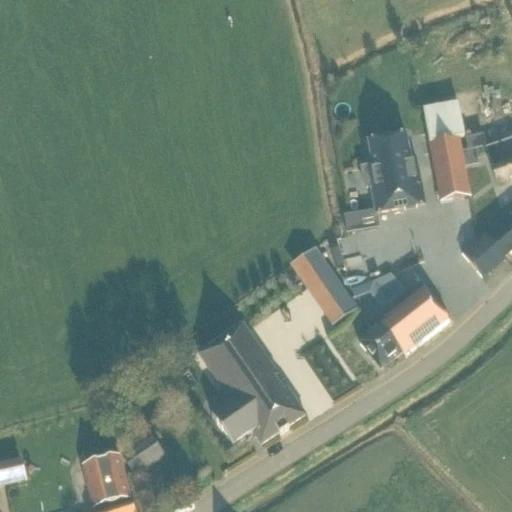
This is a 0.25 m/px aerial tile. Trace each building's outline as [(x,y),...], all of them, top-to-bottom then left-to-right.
[(433,56),(437,82),(496,71),(492,46),(433,56)] [(440,206),(470,200),(459,141),(464,140),(457,106),(422,112),(440,206)] [(485,149),(483,136),(465,140),(467,152),(485,149)] [(368,146),(372,170),(361,172),(365,192),(370,191),(376,218),(424,209),(415,162),(410,163),(405,139),(368,146)] [(498,190),(511,185),(511,142),(486,151),(492,171),(491,171),(498,190)] [(502,199),(492,208),(490,207),(470,223),(481,237),(502,221),(499,218),(510,209),(502,199)] [(511,252),(511,223),(508,218),(461,258),(481,281),(505,261),(503,260),(511,252)] [(333,329),(360,311),(319,250),(292,267),(333,329)] [(382,295),(397,283),(392,276),(374,285),(382,295)] [(406,361),(450,326),(420,288),(383,318),(386,323),(359,344),(360,347),(360,350),(365,355),(368,356),(381,372),(402,356),(406,361)] [(279,379),(242,327),(197,358),(230,405),(211,418),(233,450),(252,437),(260,449),(306,419),(287,390),(283,393),(275,381),(279,379)] [(138,476),(168,459),(157,439),(126,456),(138,476)] [(108,511),(109,511),(130,505),(128,499),(120,468),(109,471),(107,463),(105,463),(103,454),(83,459),(86,468),(83,469),(93,511),(108,508),(108,511)] [(0,467),(0,477),(3,489),(25,484),(19,462),(0,467)]
